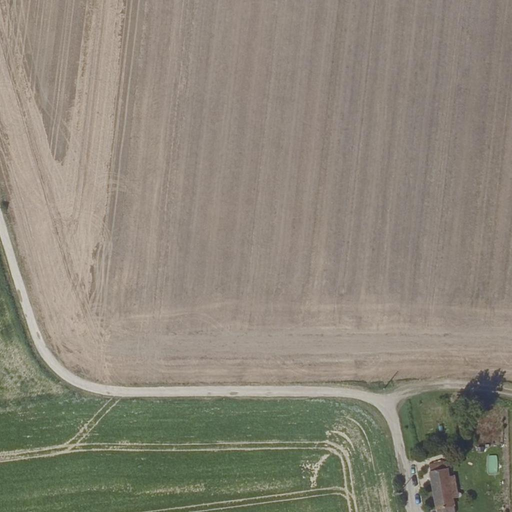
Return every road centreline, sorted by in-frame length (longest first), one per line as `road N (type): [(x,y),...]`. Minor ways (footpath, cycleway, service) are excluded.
road 1 (unclassified): [(0,220),(39,343),(57,368),(118,391),(375,399),(395,423),(411,511)]
road 2 (track): [(388,407),(398,393),(423,387),(511,392)]
